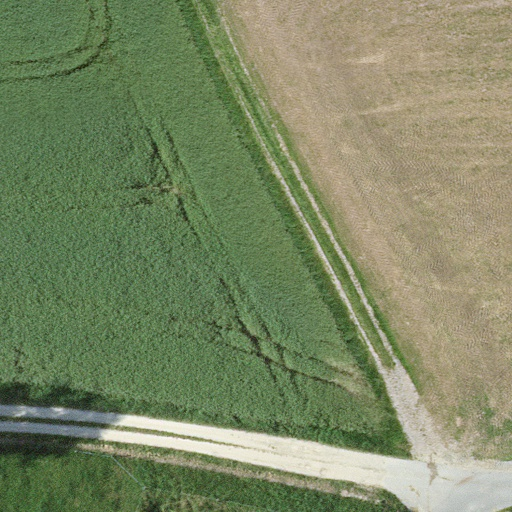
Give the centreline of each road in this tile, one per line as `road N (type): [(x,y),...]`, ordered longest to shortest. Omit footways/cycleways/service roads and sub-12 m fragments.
road 1 (track): [(462,503),(209,0)]
road 2 (track): [(0,417),(212,440),(462,503)]
